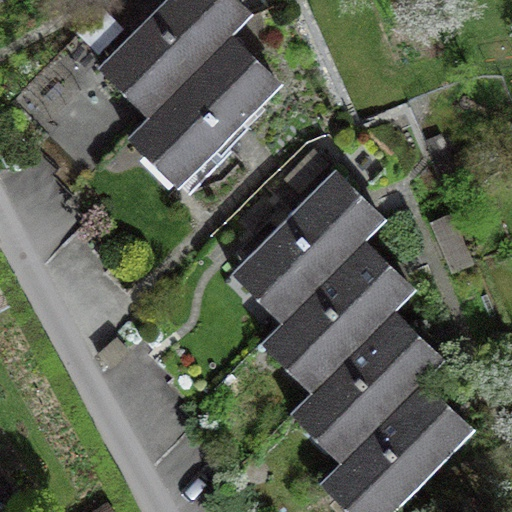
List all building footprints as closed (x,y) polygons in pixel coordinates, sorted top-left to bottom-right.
[(252,1),(250,0),(159,0),(102,60),(150,106),(226,28),(252,1)] [(129,125),(179,174),(275,76),(226,28),(150,106),(129,125)] [(49,149),(68,167),(89,145),(97,137),(79,119),(49,149)] [(61,174),(81,192),(101,172),(108,164),(89,145),(68,167),(61,174)] [(385,206),(340,161),(240,260),(285,305),(361,230),(385,206)] [(70,203),(88,220),(118,189),(101,172),(81,192),(70,203)] [(411,278),(361,230),(285,305),(265,331),(316,378),(394,297),(411,278)] [(422,371),(446,347),(394,297),(316,378),(291,402),(343,452),(422,371)] [(322,473),(361,511),(378,511),(470,418),(422,371),(343,452),(322,473)] [(215,417),(235,437),(262,411),(267,406),(246,386),(215,417)] [(229,444),(248,463),(277,435),(281,431),(262,411),(235,437),(229,444)] [(241,470),(260,489),(288,462),(296,454),(277,435),(248,463),(241,470)] [(252,497),(267,511),(273,511),(306,480),(288,462),(260,489),(252,497)]
